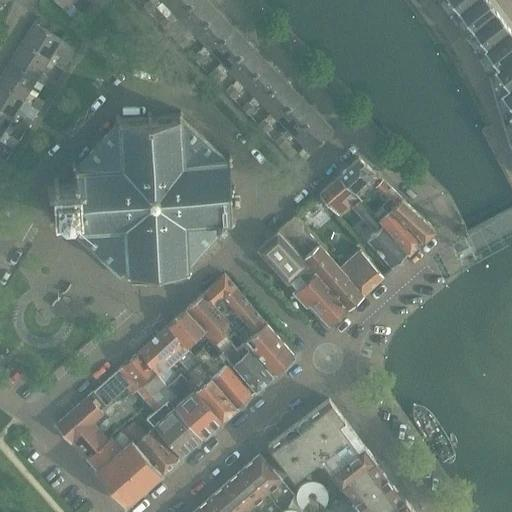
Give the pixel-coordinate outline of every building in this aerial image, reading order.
[(73,4),(76,0),(55,0),(78,24),(86,16),(73,4)] [(160,2),(161,0),(148,0),(141,6),(148,13),(160,2)] [(165,30),(171,24),(177,18),(195,0),(161,0),(160,2),(170,12),(158,23),(165,30)] [(193,35),(216,13),(203,0),(195,0),(177,18),(193,35)] [(439,0),(452,17),(475,0),(439,0)] [(486,0),(475,0),(452,17),(466,36),(496,12),(486,0)] [(496,12),(466,36),(477,54),(478,55),(510,31),(496,12)] [(204,58),(210,52),(233,30),(216,13),(193,35),(188,41),(197,51),(190,57),(198,64),(204,58)] [(49,60),(61,40),(34,23),(22,43),(49,60)] [(188,41),(171,24),(165,30),(181,47),(188,41)] [(226,69),(249,47),(233,30),(210,52),(220,62),(207,74),(214,81),(226,69)] [(511,33),(510,31),(478,55),(489,74),(488,74),(489,75),(494,96),(495,99),(502,122),(504,126),(510,145),(510,147),(511,151),(511,33)] [(41,72),(49,60),(22,43),(9,64),(36,80),(51,90),(57,81),(49,76),(41,72)] [(243,86),(266,64),(249,47),(226,69),(236,79),(231,85),(224,91),(231,98),(243,86)] [(64,70),(70,61),(62,56),(56,65),(64,70)] [(29,92),(36,80),(9,64),(0,78),(0,85),(24,100),(39,110),(45,101),(29,92)] [(260,103),(282,81),(266,64),(243,86),(253,97),(248,102),(240,108),(247,115),(260,103)] [(264,132),(276,120),(299,98),(282,81),(260,103),(269,113),(257,125),(264,132)] [(15,113),(24,100),(0,85),(0,114),(11,121),(27,131),(32,122),(15,113)] [(280,149),(293,137),(315,115),(299,98),(276,120),(286,130),(273,142),(280,149)] [(231,216),(230,192),(235,191),(234,187),(229,187),(228,162),(232,158),(228,154),(225,158),(179,118),(183,114),(180,111),(176,115),(151,117),(151,113),(147,113),(147,117),(121,119),(117,115),(114,119),(118,122),(77,167),(73,164),(71,167),(75,171),(75,179),(73,179),(73,184),(57,185),(57,180),(52,180),(52,185),(51,185),(51,187),(46,188),(46,192),(51,192),(52,207),(47,207),(48,211),(53,211),(53,213),(55,213),(55,218),(60,218),(60,213),(75,212),(76,218),(77,217),(78,225),(74,229),(77,232),(73,236),(119,277),(123,273),(126,275),(130,271),(155,270),(155,275),(159,275),(159,270),(184,269),(188,273),(192,269),(188,266),(229,220),(233,224),(236,220),(231,216)] [(3,133),(11,121),(0,114),(0,141),(14,150),(19,142),(3,133)] [(298,166),(333,132),(315,115),(293,137),(303,148),(291,159),(298,166)] [(382,181),(358,159),(339,177),(351,190),(360,200),(373,189),(382,181)] [(360,200),(351,190),(339,177),(319,195),(339,217),(350,207),(358,216),(367,207),(360,200)] [(405,224),(391,209),(400,199),(382,181),(373,189),(385,202),(373,214),(408,252),(422,239),(407,222),(405,224)] [(433,229),(400,199),(391,209),(405,224),(407,222),(422,239),(433,229)] [(408,252),(373,214),(367,207),(358,216),(373,232),(366,239),(391,267),(408,252)] [(338,268),(325,254),(303,230),(304,224),(295,214),(276,231),(310,268),(323,282),(347,309),(382,276),(359,250),(338,268)] [(310,268),(276,231),(256,250),(289,287),(310,268)] [(347,309),(323,282),(310,268),(289,287),(326,327),(347,309)] [(217,313),(239,293),(224,275),(201,295),(217,313)] [(265,322),(239,293),(217,313),(226,324),(237,314),(254,332),(265,322)] [(226,324),(217,313),(201,295),(183,311),(202,333),(216,350),(220,354),(231,342),(224,335),(231,329),(226,324)] [(216,350),(202,333),(183,311),(166,325),(192,355),(200,364),(206,359),(216,350)] [(294,357),(265,322),(254,332),(245,340),(275,374),(294,357)] [(200,364),(192,355),(166,325),(139,351),(156,374),(167,385),(177,376),(168,366),(177,358),(188,371),(190,369),(192,371),(199,365),(200,364)] [(272,376),(243,343),(237,349),(231,342),(220,354),(222,352),(229,360),(255,391),(272,376)] [(175,395),(167,385),(156,374),(139,351),(115,373),(94,391),(106,406),(127,387),(133,394),(142,387),(160,408),(168,401),(175,395)] [(255,391),(229,360),(218,370),(210,361),(209,362),(206,359),(200,364),(199,365),(236,407),(250,395),(255,391)] [(236,407),(199,365),(192,371),(196,376),(188,383),(195,391),(221,420),(236,407)] [(221,420),(195,391),(188,383),(180,374),(177,376),(167,385),(175,395),(168,401),(201,438),(221,420)] [(108,440),(93,423),(104,414),(88,396),(55,425),(71,443),(86,459),(108,440)] [(342,485),(374,461),(375,460),(363,445),(358,449),(339,424),(345,420),(329,399),(308,415),(312,420),(287,439),(283,434),(268,445),(293,480),(314,464),(313,464),(310,460),(311,452),(318,447),(326,448),(331,455),(330,463),(326,466),(325,466),(341,486),(342,485)] [(168,401),(160,408),(147,419),(154,427),(178,455),(180,457),(201,438),(168,401)] [(144,436),(133,423),(123,431),(134,445),(144,436)] [(154,427),(144,436),(134,445),(160,473),(176,459),(175,457),(178,455),(154,427)] [(134,445),(123,431),(113,440),(125,453),(134,445)] [(125,453),(113,440),(111,437),(108,440),(86,459),(99,474),(125,453)] [(160,473),(134,445),(125,453),(99,474),(125,505),(160,473)] [(244,468),(267,494),(282,480),(259,454),(244,468)] [(342,485),(361,511),(382,511),(404,500),(374,461),(342,485)] [(228,481),(251,507),(267,494),(244,468),(228,481)] [(213,495),(228,511),(246,511),(251,507),(228,481),(213,495)] [(315,493),(321,485),(319,483),(317,482),(315,482),(314,481),(312,481),(310,482),(311,492),(315,493)] [(311,492),(310,482),(308,482),(306,482),(303,484),(301,486),(299,488),(308,494),(311,492)] [(315,493),(316,496),(328,495),(327,494),(327,492),(326,489),(324,488),(324,487),(323,486),(321,485),(315,493)] [(308,494),(299,488),(298,489),(298,490),(297,492),(297,493),(296,495),(296,499),(307,498),(308,494)] [(197,508),(200,511),(228,511),(213,495),(197,508)] [(298,511),(300,511),(302,510),(300,508),(299,507),(299,506),(298,505),(297,504),(297,502),(296,500),(296,499),(296,495),(294,495),(287,510),(288,510),(291,510),(294,510),(296,511),(298,511)] [(328,495),(316,496),(316,500),(325,507),(325,505),(326,504),(327,503),(327,500),(328,497),(328,495)] [(309,501),(307,498),(296,499),(296,500),(297,502),(297,504),(298,505),(299,506),(299,507),(300,508),(302,510),(309,501)] [(404,500),(382,511),(414,511),(404,499),(404,500)]
